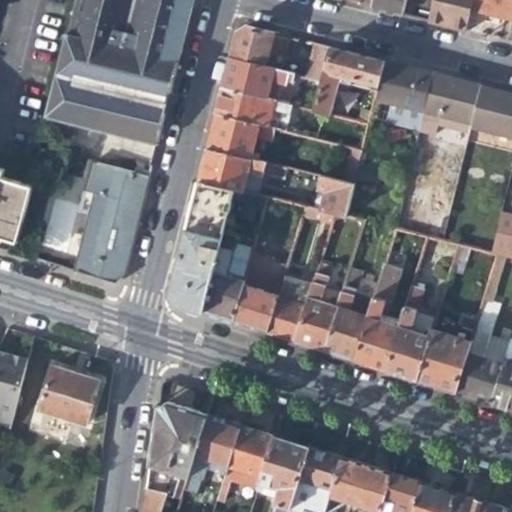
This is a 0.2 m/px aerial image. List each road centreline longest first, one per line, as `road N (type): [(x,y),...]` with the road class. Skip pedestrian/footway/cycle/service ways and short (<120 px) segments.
road 1 (residential): [(511,447),(142,331)]
road 2 (residential): [(142,331),(215,0)]
road 3 (residential): [(511,66),(255,0)]
road 4 (residential): [(116,511),(142,331)]
road 5 (residential): [(142,331),(0,286)]
